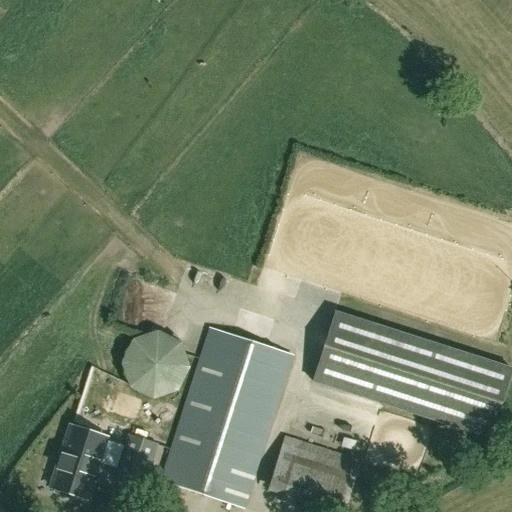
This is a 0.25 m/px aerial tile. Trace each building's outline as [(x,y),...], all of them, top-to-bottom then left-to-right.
[(511,370),(335,314),(313,382),(492,440),(511,377),(511,370)] [(180,383),(179,340),(164,341),(164,327),(122,329),(125,386),(180,383)] [(243,509),(292,356),(210,330),(161,483),(243,509)] [(71,496),(85,500),(104,439),(70,428),(51,489),(54,491),(53,494),(70,500),(71,496)] [(312,479),(331,484),(341,447),(278,430),(262,490),(306,502),(312,479)] [(144,489),(158,447),(127,437),(114,479),(144,489)]
